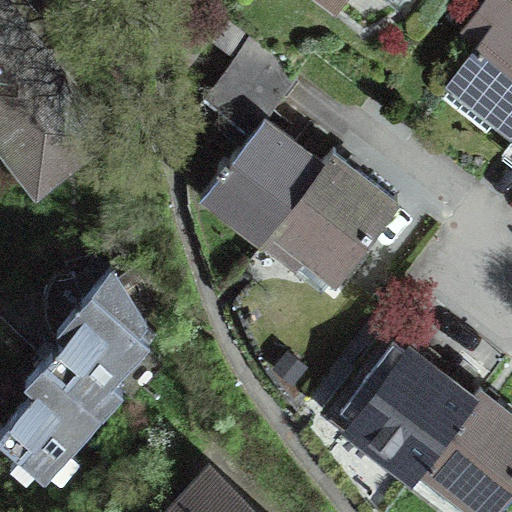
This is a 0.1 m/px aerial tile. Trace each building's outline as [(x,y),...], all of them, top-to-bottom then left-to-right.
[(0,0),(0,106),(48,170),(100,130),(0,0)] [(511,2),(509,0),(486,0),(466,27),(480,38),(455,71),(457,73),(448,84),(450,85),(443,94),(487,128),(502,108),(511,115),(511,2)] [(248,35),(231,57),(279,94),(296,72),(248,35)] [(322,160),(261,112),(209,178),(270,226),(322,160)] [(322,160),(270,226),(263,236),(295,260),(311,240),(343,264),(395,197),(332,148),(322,160)] [(61,339),(46,356),(104,409),(123,387),(113,378),(149,336),(139,328),(147,319),(113,264),(92,286),(73,270),(55,271),(51,276),(48,282),(46,287),(44,293),(43,299),(43,305),(44,311),(45,316),(47,322),(50,327),(55,334),(61,339)] [(46,356),(0,314),(0,421),(2,424),(0,426),(0,432),(21,451),(12,460),(27,474),(36,465),(46,474),(51,468),(61,477),(80,456),(69,447),(104,409),(46,356)] [(417,468),(428,453),(473,397),(462,389),(478,369),(462,356),(446,377),(411,349),(415,345),(386,322),(320,406),(348,428),(355,419),(417,468)] [(511,414),(479,389),(473,397),(428,453),(492,503),(511,479),(511,478),(511,414)] [(239,487),(220,470),(211,481),(209,479),(178,511),(244,511),(229,497),(239,487)]
